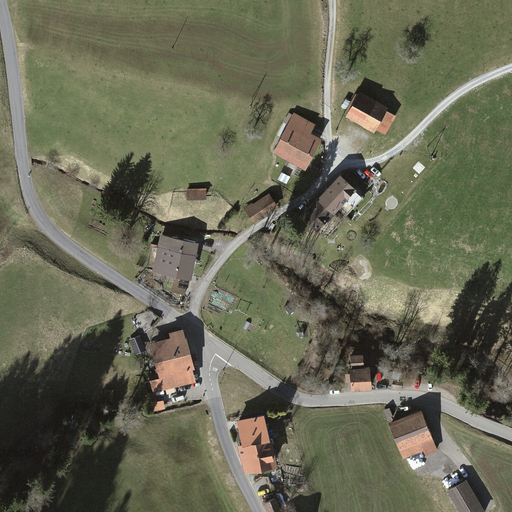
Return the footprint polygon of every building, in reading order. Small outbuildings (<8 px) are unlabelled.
[(362,90),(347,116),(377,134),(379,131),(387,135),(398,116),(390,111),(392,108),(362,90)] [(296,113),(274,152),(307,171),(324,140),(312,133),(316,125),(296,113)] [(290,176),(280,172),(276,181),(286,185),(290,176)] [(341,175),(303,216),(320,232),(359,191),(341,175)] [(188,189),(189,200),(209,199),(209,188),(188,189)] [(269,192),(242,209),(251,224),(279,208),(269,192)] [(201,243),(163,235),(155,272),(192,281),(201,243)] [(171,338),(151,344),(159,374),(149,376),(154,393),(197,381),(183,331),(170,334),(171,338)] [(129,340),(135,356),(145,352),(138,337),(129,340)] [(353,369),(354,390),(376,389),(375,368),(353,369)] [(382,410),(402,458),(423,449),(426,456),(438,451),(421,410),(396,420),(390,407),(382,410)] [(268,415),(238,422),(243,445),(239,446),(246,475),(280,467),(268,415)] [(485,511),(465,478),(446,490),(459,511),(485,511)] [(267,503),(270,511),(284,511),(279,498),(267,503)]
